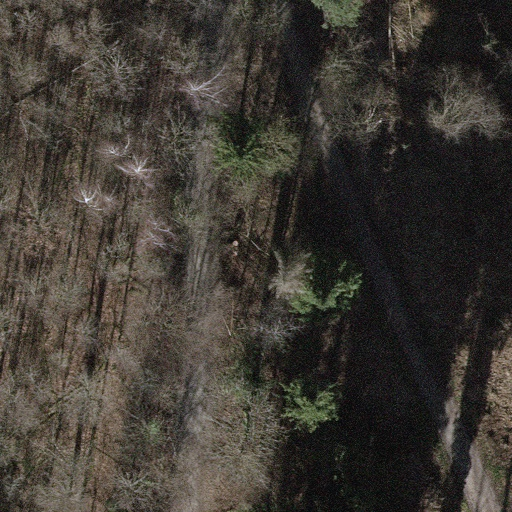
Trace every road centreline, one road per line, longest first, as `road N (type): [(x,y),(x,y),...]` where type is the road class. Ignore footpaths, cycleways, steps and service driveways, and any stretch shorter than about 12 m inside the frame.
road 1 (track): [(482,511),(299,146),(255,0)]
road 2 (track): [(173,511),(227,0)]
